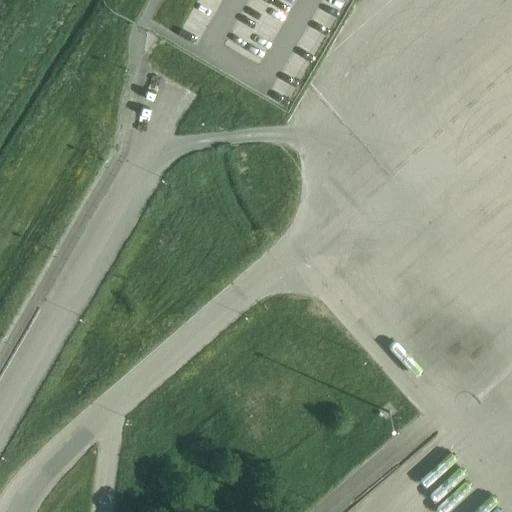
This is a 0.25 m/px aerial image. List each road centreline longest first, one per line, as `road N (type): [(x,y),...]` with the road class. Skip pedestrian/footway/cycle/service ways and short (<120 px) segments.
road 1 (unknown): [(305,239),(309,121),(210,127),(153,154),(0,390)]
road 2 (unknown): [(16,511),(65,452),(305,239)]
road 3 (unknown): [(305,239),(398,313),(488,414)]
road 4 (unknown): [(309,121),(357,44),(413,0)]
road 5 (unknown): [(411,511),(488,414)]
